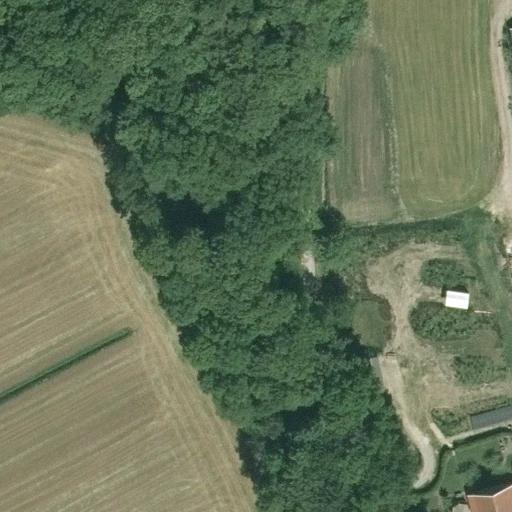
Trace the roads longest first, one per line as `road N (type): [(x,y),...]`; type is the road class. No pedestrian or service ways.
road 1 (track): [(306,204),(312,384),(371,511)]
road 2 (track): [(295,200),(108,118),(0,82)]
road 3 (track): [(310,0),(306,204)]
